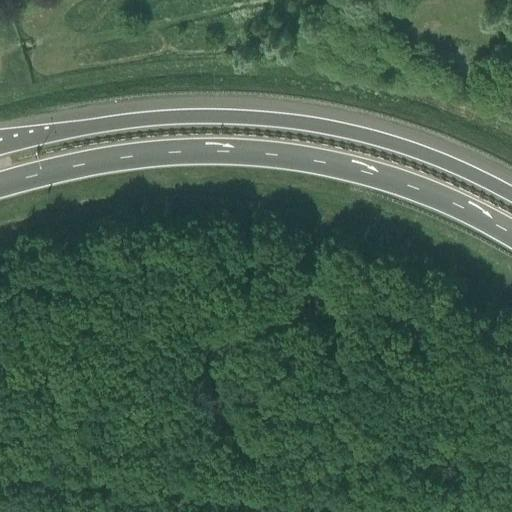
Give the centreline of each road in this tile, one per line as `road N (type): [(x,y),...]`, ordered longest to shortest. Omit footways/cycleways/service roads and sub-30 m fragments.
road 1 (motorway): [(0,186),(134,156),(276,156),(415,189),(511,235)]
road 2 (motorway): [(511,194),(372,137),(252,118),(112,122),(0,150)]
